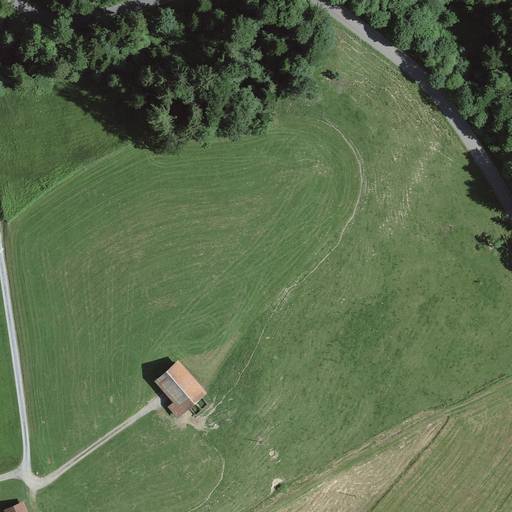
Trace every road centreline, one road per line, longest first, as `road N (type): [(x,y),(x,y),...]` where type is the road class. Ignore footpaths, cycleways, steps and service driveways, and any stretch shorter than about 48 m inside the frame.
road 1 (tertiary): [(511,208),(422,78),(322,0)]
road 2 (track): [(265,511),(511,384)]
road 3 (track): [(26,472),(28,435),(0,252)]
road 4 (track): [(163,397),(50,480),(26,472)]
road 5 (tertiary): [(151,0),(79,21),(47,17),(15,0)]
